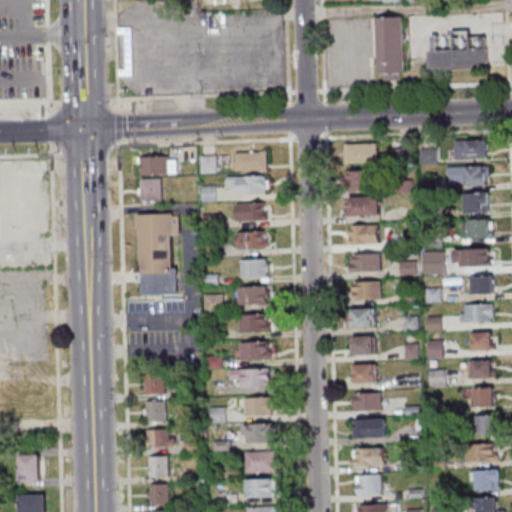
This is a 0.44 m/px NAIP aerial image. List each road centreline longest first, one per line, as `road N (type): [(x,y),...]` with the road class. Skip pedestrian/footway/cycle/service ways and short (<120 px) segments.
road 1 (residential): [(321,511),(301,0)]
road 2 (secondary): [(98,511),(89,196)]
road 3 (tertiary): [(511,111),(199,124)]
